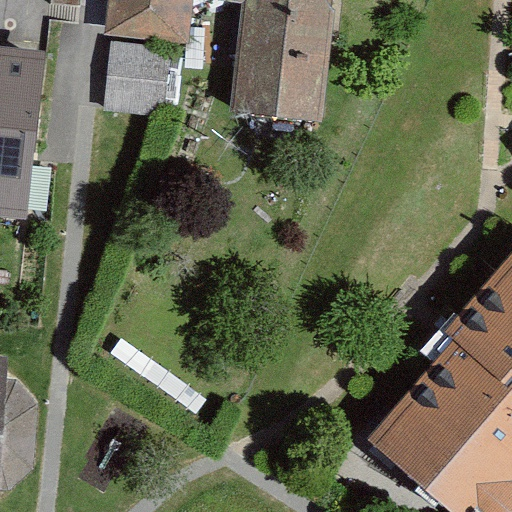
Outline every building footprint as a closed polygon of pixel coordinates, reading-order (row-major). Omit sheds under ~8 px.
[(186,0),(103,0),(100,36),(182,44),(186,0)] [(325,0),(212,0),(212,4),(233,6),(222,108),(312,118),(325,0)] [(168,55),(109,48),(100,115),(160,123),(168,55)] [(34,58),(0,54),(0,215),(14,217),(34,58)] [(448,346),(366,438),(450,511),(480,511),(511,476),(511,245),(434,334),(448,346)] [(0,508),(34,474),(38,409),(0,362),(0,508)]
